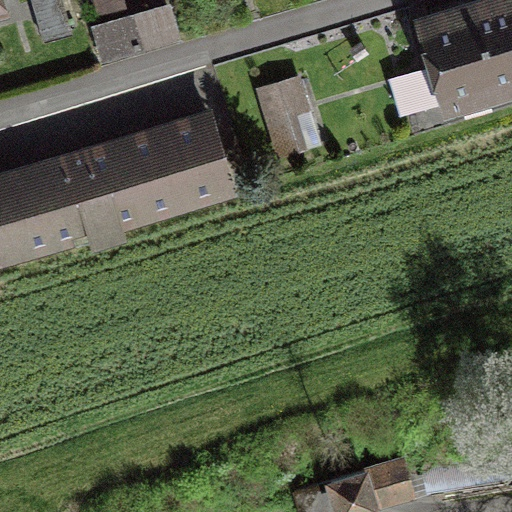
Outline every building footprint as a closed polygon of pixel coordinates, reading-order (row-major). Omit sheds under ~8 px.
[(452,100),(511,82),(511,0),(497,0),(428,21),(452,100)] [(138,10),(90,23),(100,60),(148,47),(138,10)] [(268,115),(306,103),(297,75),(259,87),(268,115)] [(19,247),(230,183),(209,116),(77,155),(80,166),(0,190),(0,248),(2,248),(19,247)] [(416,452),(310,474),(318,511),(343,511),(425,495),(416,452)]
